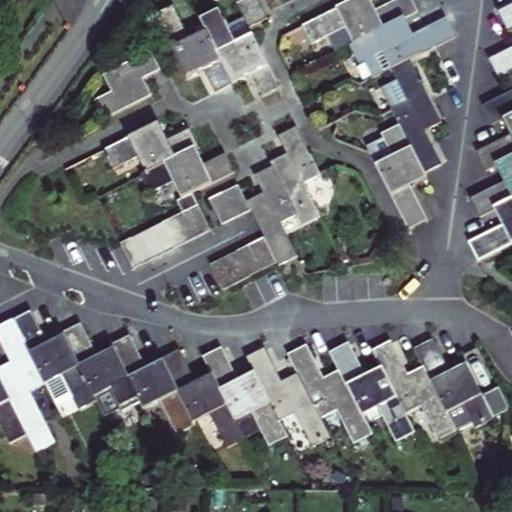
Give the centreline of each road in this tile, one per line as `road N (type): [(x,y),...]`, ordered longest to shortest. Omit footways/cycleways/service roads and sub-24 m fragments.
road 1 (residential): [(115,294),(222,326),(437,310)]
road 2 (residential): [(437,310),(477,14)]
road 3 (tertiary): [(104,8),(0,150)]
road 4 (residential): [(115,294),(246,229)]
